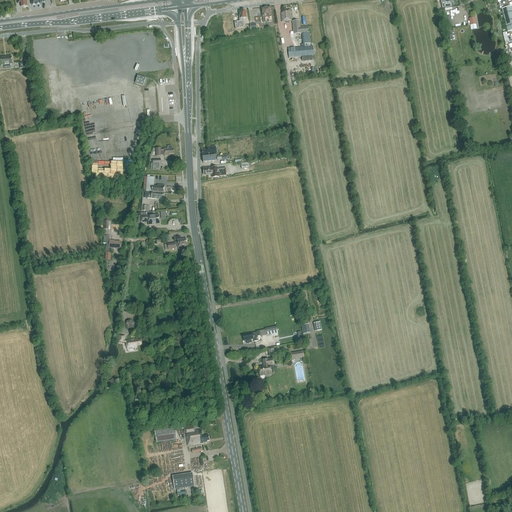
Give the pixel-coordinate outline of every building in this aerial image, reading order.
[(502,9),(507,32),(511,31),(511,8),(511,6),(502,9)] [(267,7),(266,8),(261,8),(262,13),(262,14),(262,15),(262,16),(265,16),(266,22),(272,22),(271,15),(270,7),(269,7),(267,7)] [(281,14),(282,22),(291,21),(290,10),(286,10),(285,7),(281,8),(282,14),(281,14)] [(239,22),(234,22),(235,29),(244,28),(243,19),(246,18),(245,11),(244,10),(242,11),(241,11),(238,11),(239,15),(238,16),(239,22)] [(299,21),(292,22),(293,32),(290,32),(290,37),(294,36),(294,35),(309,33),(308,27),(300,28),(299,21)] [(140,60),(156,60),(156,44),(140,45),(140,60)] [(102,52),(82,54),(84,70),(90,69),(90,72),(94,71),(95,75),(99,74),(99,71),(106,70),(106,72),(115,71),(115,68),(125,67),(124,63),(121,63),(120,50),(112,51),(112,47),(101,48),(102,52)] [(313,47),(288,49),(289,58),(314,56),(313,47)] [(145,78),(138,76),(136,84),(143,86),(145,78)] [(161,148),(156,148),(157,156),(161,156),(161,154),(164,154),(165,155),(169,155),(169,153),(174,153),(174,149),(173,149),(172,147),(171,145),(167,146),(167,147),(164,148),(164,149),(161,149),(161,148)] [(202,157),(203,163),(216,162),(215,155),(216,155),(215,147),(208,147),(209,150),(202,150),(202,156),(209,155),(209,156),(202,157)] [(161,159),(153,159),(153,163),(150,163),(151,170),(154,170),(153,169),(160,169),(159,163),(161,163),(161,159)] [(219,176),(226,175),(226,168),(218,168),(218,167),(203,169),(203,171),(203,172),(203,173),(204,174),(204,175),(212,174),(212,177),(219,177),(219,176)] [(157,185),(157,186),(154,186),(154,178),(147,177),(147,182),(146,191),(151,192),(164,193),(164,185),(157,185)] [(146,213),(139,214),(141,223),(148,222),(149,225),(159,224),(158,215),(148,217),(147,216),(146,216),(146,213)] [(114,221),(104,221),(104,230),(113,230),(114,221)] [(108,237),(104,236),(103,244),(106,244),(106,253),(109,253),(109,248),(120,249),(121,242),(116,242),(116,241),(110,241),(110,238),(108,237)] [(164,245),(165,250),(175,249),(175,248),(177,247),(178,249),(182,249),(182,248),(182,247),(187,246),(186,239),(177,240),(177,242),(175,242),(175,243),(164,245)] [(320,322),(313,323),(315,331),(322,330),(320,322)] [(301,326),(303,335),(310,333),(309,324),(301,326)] [(246,340),(247,344),(251,343),(251,340),(253,339),(254,342),(258,341),(257,336),(260,336),(259,331),(256,332),(257,333),(252,333),(246,335),(243,336),(244,341),(246,340)] [(119,336),(119,342),(126,343),(127,349),(137,348),(137,346),(142,345),(141,340),(138,341),(137,339),(126,341),(124,341),(125,336),(119,336)] [(290,354),(291,360),(304,358),(303,352),(290,354)] [(271,374),(269,366),(273,365),(272,359),(262,360),(263,367),(258,367),(260,376),(260,377),(260,378),(261,379),(262,379),(263,378),(264,377),(264,376),(264,375),(271,374)] [(195,425),(184,427),(185,434),(187,434),(187,437),(188,446),(200,444),(201,444),(202,444),(203,443),(207,443),(207,441),(209,441),(208,436),(202,437),(201,430),(195,431),(195,425)] [(175,428),(155,431),(156,443),(177,439),(175,428)] [(192,474),(173,477),(175,490),(194,486),(192,474)]
